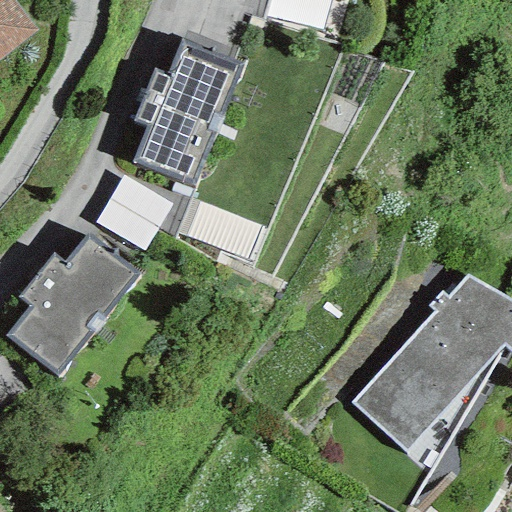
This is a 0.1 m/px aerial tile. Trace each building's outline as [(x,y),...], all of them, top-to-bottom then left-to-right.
[(0,0),(0,53),(36,25),(15,0),(0,0)] [(241,61),(182,37),(169,70),(156,65),(135,116),(148,121),(133,156),(192,180),(241,61)] [(127,165),(98,214),(149,244),(178,194),(127,165)] [(134,270),(89,235),(65,266),(50,254),(19,294),(30,303),(6,333),(56,371),(134,270)] [(511,296),(466,273),(349,398),(407,450),(503,341),(511,349),(511,296)]
